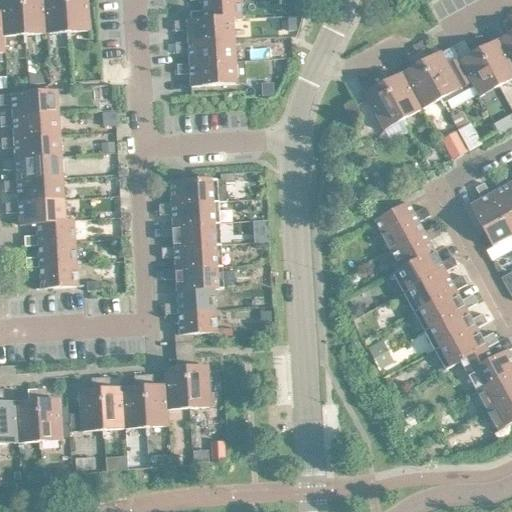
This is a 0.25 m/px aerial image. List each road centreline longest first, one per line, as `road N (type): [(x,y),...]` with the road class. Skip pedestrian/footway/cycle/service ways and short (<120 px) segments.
road 1 (tertiary): [(296,129),(317,511)]
road 2 (residential): [(0,289),(3,330),(128,322),(146,307),(147,137)]
road 3 (residential): [(511,309),(442,179),(511,143)]
road 4 (residential): [(495,0),(415,41),(326,62)]
road 5 (residential): [(147,137),(296,129)]
road 6 (residential): [(147,137),(138,0)]
